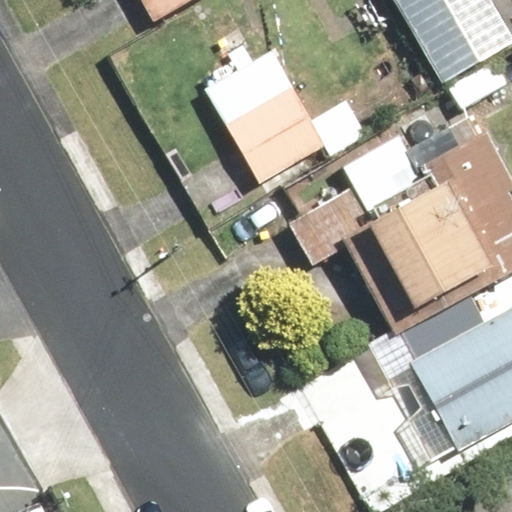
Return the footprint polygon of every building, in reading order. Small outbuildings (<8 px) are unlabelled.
[(203,0),(146,0),(160,25),(203,0)] [(246,0),(208,22),(233,66),(271,44),(246,0)] [(511,9),(506,0),(394,0),(447,89),(511,49),(511,9)] [(281,53),(211,92),(267,190),(337,150),(281,53)] [(511,54),(448,93),(458,111),(424,128),(413,107),(388,119),(402,148),(347,175),(354,190),(294,219),(321,276),(364,255),(403,334),(376,346),(439,474),(511,438),(511,313),(493,322),(481,297),(511,281),(511,54)]
